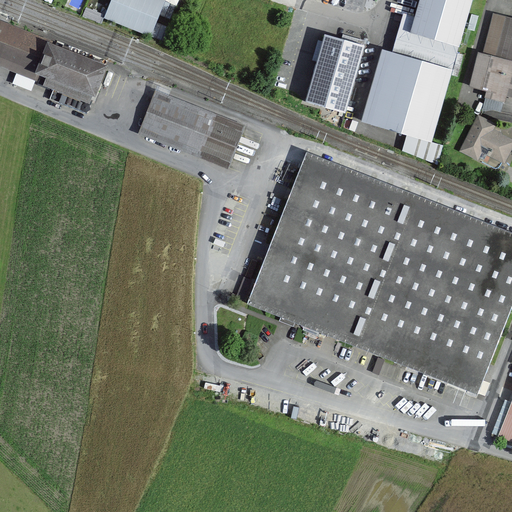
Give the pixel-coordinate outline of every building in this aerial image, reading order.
[(165,1),(161,0),(111,0),(104,18),(151,36),(165,1)] [(419,0),(410,33),(459,47),(472,0),(419,0)] [(87,6),(84,15),(102,22),(106,13),(87,6)] [(511,18),(493,14),(483,55),(480,54),(471,86),(511,96),(511,18)] [(158,21),(153,35),(171,41),(175,28),(158,21)] [(0,57),(38,72),(49,45),(0,26),(0,57)] [(325,35),(305,102),(345,113),(364,46),(325,35)] [(94,94),(105,67),(49,45),(38,72),(94,94)] [(402,150),(437,165),(443,145),(431,142),(452,70),(392,52),(371,125),(407,135),(402,150)] [(142,134),(228,167),(244,127),(158,93),(142,134)] [(500,134),(491,129),(493,125),(479,118),(463,150),(483,159),(485,159),(489,150),(504,157),(511,142),(501,137),(500,134)] [(511,232),(306,152),(247,303),(478,394),(511,306),(511,232)] [(258,243),(237,297),(242,299),(264,245),(258,243)] [(511,399),(498,436),(511,441),(511,399)]
